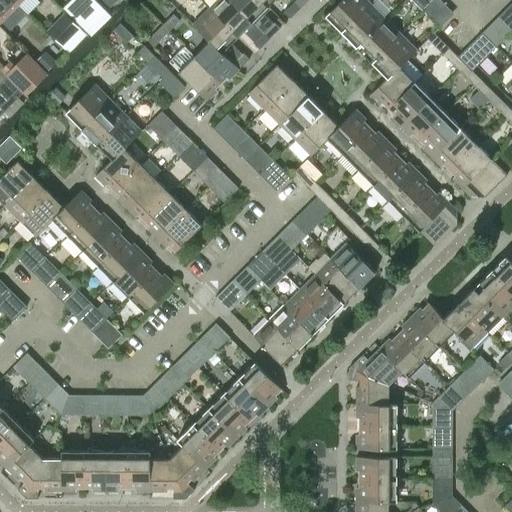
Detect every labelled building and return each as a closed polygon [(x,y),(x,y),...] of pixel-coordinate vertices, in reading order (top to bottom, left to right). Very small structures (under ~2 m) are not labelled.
[(0,0),(0,22),(18,4),(13,0),(0,0)] [(110,17),(108,14),(94,0),(71,0),(63,8),(84,29),(88,34),(90,36),(110,17)] [(252,22),(230,0),(216,0),(208,8),(237,37),(242,33),(253,44),(263,33),(252,22)] [(260,0),(230,0),(252,22),(267,7),(260,0)] [(300,9),(309,0),(297,0),(294,3),(300,9)] [(341,0),(325,16),(341,32),(370,4),(365,0),(341,0)] [(423,12),(434,0),(424,0),(418,6),(423,12)] [(444,4),(439,0),(434,0),(423,12),(429,18),(444,4)] [(290,19),(300,9),(294,3),(284,13),(290,19)] [(341,32),(356,48),(385,19),(370,4),(341,32)] [(192,24),(209,41),(221,53),(222,52),(232,63),(241,54),(231,43),(237,37),(208,8),(192,24)] [(47,31),(61,45),(78,28),(64,14),(47,31)] [(162,25),(169,31),(179,20),(173,14),(162,25)] [(356,48),(371,63),(400,34),(385,19),(356,48)] [(269,40),(279,29),(273,23),(263,33),(269,40)] [(159,41),(169,31),(162,25),(152,35),(159,41)] [(483,33),(497,48),(503,42),(488,28),(483,33)] [(259,50),(269,40),(263,33),(253,44),(259,50)] [(497,48),(483,33),(477,39),(491,54),(497,48)] [(416,50),(400,34),(371,63),(386,78),(387,79),(398,67),(399,67),(416,50)] [(444,44),(434,34),(427,40),(438,51),(444,44)] [(232,63),(222,52),(221,53),(209,41),(194,56),(221,84),(227,77),(229,79),(238,70),(232,63)] [(137,53),(148,63),(154,57),(144,47),(137,53)] [(45,51),(36,61),(47,72),(56,62),(45,51)] [(5,75),(7,77),(22,92),(26,96),(48,73),(27,52),(14,65),(10,60),(1,69),(6,74),(5,75)] [(243,65),(249,59),(242,53),(241,54),(232,63),(238,70),(243,65)] [(448,61),(457,70),(464,64),(454,54),(448,61)] [(215,89),(221,84),(194,56),(178,72),(207,101),(217,91),(215,89)] [(148,63),(163,78),(169,72),(154,57),(148,63)] [(264,109),(292,80),(277,64),(248,93),(264,109)] [(475,75),(464,64),(457,70),(469,82),(475,75)] [(388,109),(414,82),(399,67),(398,67),(387,79),(386,78),(369,95),(379,105),(382,103),(388,109)] [(184,87),(169,72),(163,78),(178,94),(184,87)] [(24,103),(18,97),(22,92),(7,77),(4,81),(0,84),(0,108),(3,111),(7,115),(10,118),(24,103)] [(308,96),(292,80),(264,109),(279,125),(308,96)] [(400,126),(429,98),(414,82),(388,109),(393,114),(391,117),(400,126)] [(81,129),(110,100),(94,84),(65,112),(81,129)] [(488,101),(494,95),(485,85),(479,92),(488,101)] [(494,95),(488,101),(499,113),(505,106),(494,95)] [(323,111),(308,96),(279,125),(294,140),(323,111)] [(418,139),(445,113),(429,98),(400,126),(410,136),(412,133),(418,139)] [(125,115),(110,100),(81,129),(96,144),(125,115)] [(370,127),(364,121),(365,119),(355,109),(338,126),(339,127),(327,138),(327,139),(342,154),(370,127)] [(147,125),(152,131),(167,117),(161,111),(147,125)] [(310,156),(327,139),(327,138),(339,127),(338,126),(323,111),(294,140),(310,156)] [(431,157),(460,128),(445,113),(418,139),(424,145),(421,147),(431,157)] [(124,148),(141,131),(125,115),(96,144),(112,159),(112,160),(124,148)] [(229,144),(243,129),(238,124),(224,138),(229,144)] [(386,140),(377,131),(375,133),(370,127),(342,154),(357,169),(386,140)] [(449,170),(475,143),(460,128),(431,157),(440,166),(443,164),(449,170)] [(249,135),(243,129),(229,144),(235,150),(249,135)] [(171,150),(177,156),(192,142),(185,135),(171,150)] [(400,157),(394,151),(396,150),(386,140),(357,169),(373,185),(400,157)] [(183,162),(197,147),(192,142),(177,156),(183,162)] [(485,197),(506,175),(475,143),(449,170),(455,176),(452,178),(470,196),(485,197)] [(139,164),(124,148),(112,160),(112,159),(94,176),(105,186),(107,184),(113,190),(139,164)] [(260,174),(274,160),(268,155),(254,169),(260,174)] [(417,171),(407,162),(406,163),(400,157),(373,185),(388,200),(417,171)] [(0,201),(4,205),(33,176),(17,160),(0,177),(0,201)] [(280,166),(274,160),(260,174),(265,180),(280,166)] [(116,198),(126,207),(155,179),(139,164),(113,190),(119,196),(116,198)] [(216,166),(202,181),(208,187),(222,172),(216,166)] [(308,187),(314,181),(302,168),(296,175),(308,187)] [(431,188),(425,182),(426,181),(417,171),(388,200),(403,215),(431,188)] [(228,178),(222,172),(208,187),(213,192),(228,178)] [(48,192),(33,176),(4,205),(19,221),(48,192)] [(137,214),(143,220),(170,194),(155,179),(126,207),(135,217),(137,214)] [(419,231),(448,202),(432,186),(431,188),(403,215),(419,231)] [(316,195),(324,203),(330,197),(322,189),(316,195)] [(95,208),(89,202),(90,200),(80,190),(63,207),(64,207),(52,219),(52,220),(67,235),(95,208)] [(63,207),(48,192),(19,221),(36,237),(52,220),(52,219),(64,207),(63,207)] [(156,238),(185,209),(170,194),(143,220),(149,226),(147,229),(156,238)] [(343,210),(330,197),(324,203),(337,216),(343,210)] [(448,202),(419,231),(434,247),(456,225),(456,211),(448,202)] [(112,222),(102,212),(101,214),(95,208),(67,235),(83,250),(112,222)] [(175,252),(201,225),(185,209),(156,238),(166,247),(168,245),(175,252)] [(292,221),(306,235),(312,229),(298,215),(292,221)] [(346,226),(354,234),(360,228),(353,220),(346,226)] [(300,241),(306,235),(292,221),(286,227),(300,241)] [(125,238),(119,232),(121,231),(112,222),(83,250),(98,266),(125,238)] [(373,241),(360,228),(354,234),(367,247),(373,241)] [(142,252),(133,243),(131,244),(125,238),(98,266),(113,281),(142,252)] [(30,242),(16,256),(22,262),(36,248),(30,242)] [(330,259),(359,288),(375,272),(346,243),(330,259)] [(261,251),(275,265),(281,259),(267,245),(261,251)] [(269,271),(275,265),(261,251),(255,257),(269,271)] [(391,259),(383,251),(377,257),(384,265),(391,259)] [(156,269),(150,263),(151,262),(142,252),(113,281),(128,296),(156,269)] [(489,273),(511,295),(511,263),(505,257),(489,273)] [(330,259),(315,274),(343,303),(359,288),(330,259)] [(46,287),(60,272),(55,267),(40,281),(46,287)] [(173,284),(163,273),(161,275),(156,269),(128,296),(144,312),(173,284)] [(60,272),(46,287),(52,292),(66,278),(60,272)] [(511,295),(489,273),(474,288),(502,317),(511,307),(511,295)] [(315,274),(299,289),(328,318),(343,303),(315,274)] [(231,282),(245,296),(251,290),(236,276),(231,282)] [(239,302),(245,296),(231,282),(225,288),(239,302)] [(474,288),(458,303),(487,332),(502,317),(474,288)] [(299,289),(284,305),(313,334),(328,318),(299,289)] [(77,317),(91,303),(85,297),(71,311),(77,317)] [(20,300),(6,314),(12,320),(26,306),(20,300)] [(97,309),(91,303),(77,317),(82,323),(97,309)] [(443,318),(428,303),(422,309),(420,307),(410,317),(439,346),(454,331),(455,330),(443,318)] [(458,303),(443,318),(455,330),(454,331),(471,348),(487,332),(458,303)] [(284,305),(269,320),(297,349),(313,334),(284,305)] [(424,361),(439,346),(410,317),(401,326),(403,328),(397,334),(424,361)] [(297,349),(269,320),(253,336),(281,365),(297,349)] [(102,343),(104,345),(107,348),(121,333),(116,329),(102,343)] [(199,339),(213,353),(219,347),(205,333),(199,339)] [(402,371),(407,377),(424,361),(397,334),(391,340),(389,338),(379,348),(402,371)] [(207,359),(213,353),(199,339),(193,345),(207,359)] [(388,385),(402,371),(379,348),(367,360),(369,362),(364,367),(357,360),(348,368),(388,385)] [(511,361),(511,356),(508,353),(497,363),(504,370),(511,361)] [(473,362),(487,376),(493,370),(479,356),(473,362)] [(277,397),(275,396),(281,389),(254,362),(238,378),(267,407),(277,397)] [(22,377),(28,383),(42,369),(37,363),(22,377)] [(168,370),(183,384),(189,378),(175,364),(168,370)] [(388,404),(388,385),(348,368),(348,380),(359,380),(359,386),(356,386),(355,404),(388,404)] [(42,369),(28,383),(34,389),(48,375),(42,369)] [(177,390),(183,384),(168,370),(163,375),(177,390)] [(478,385),(464,371),(458,376),(472,391),(478,385)] [(256,414),(258,416),(267,407),(238,378),(223,394),(250,421),(256,414)] [(52,406),(60,415),(68,395),(66,392),(52,406)] [(142,395),(151,415),(159,407),(145,393),(142,395)] [(246,428),(244,426),(250,421),(223,394),(208,409),(236,437),(246,428)] [(454,408),(440,394),(431,403),(451,412),(454,408)] [(68,395),(60,415),(72,415),(72,395),(68,395)] [(105,415),(105,395),(97,395),(97,415),(105,415)] [(105,395),(105,415),(113,415),(114,395),(105,395)] [(138,415),(151,415),(142,395),(138,395),(138,415)] [(451,412),(431,403),(431,414),(451,414),(451,412)] [(358,418),(358,426),(396,426),(396,404),(388,404),(355,404),(355,418),(358,418)] [(0,441),(18,423),(3,408),(0,411),(0,441)] [(226,445),(228,446),(236,437),(208,409),(192,424),(219,451),(226,445)] [(29,445),(34,439),(18,423),(0,441),(0,462),(5,468),(28,444),(29,445)] [(214,457),(219,451),(192,424),(176,440),(182,446),(182,445),(206,468),(215,458),(214,457)] [(355,449),(396,449),(396,426),(358,426),(358,435),(355,434),(355,449)] [(431,440),(431,449),(451,449),(451,440),(431,440)] [(25,498),(42,458),(29,445),(28,444),(5,468),(18,481),(20,478),(24,482),(17,490),(25,498)] [(193,481),(205,468),(206,468),(182,445),(182,446),(169,459),(185,499),(194,490),(187,483),(191,479),(193,481)] [(83,488),(84,451),(61,450),(61,458),(62,458),(61,491),(76,491),(76,488),(83,488)] [(105,491),(105,451),(84,451),(83,488),(93,488),(93,491),(105,491)] [(119,488),(127,488),(127,451),(105,451),(105,491),(119,491),(119,488)] [(149,459),(149,451),(127,451),(127,488),(136,488),(136,491),(149,491),(149,459)] [(358,470),(358,479),(396,479),(396,457),(355,457),(355,470),(358,470)] [(62,458),(61,458),(42,458),(25,498),(37,498),(37,489),(44,489),(44,491),(61,491),(62,458)] [(185,499),(169,459),(149,459),(149,491),(167,492),(167,488),(173,488),(173,499),(185,499)] [(388,501),(396,502),(396,479),(358,479),(358,487),(355,487),(355,501),(388,501)] [(452,492),(432,492),(432,504),(452,496),(452,492)] [(452,496),(432,504),(439,511),(440,511),(454,498),(452,496)] [(387,511),(388,501),(355,501),(355,511),(387,511)]
